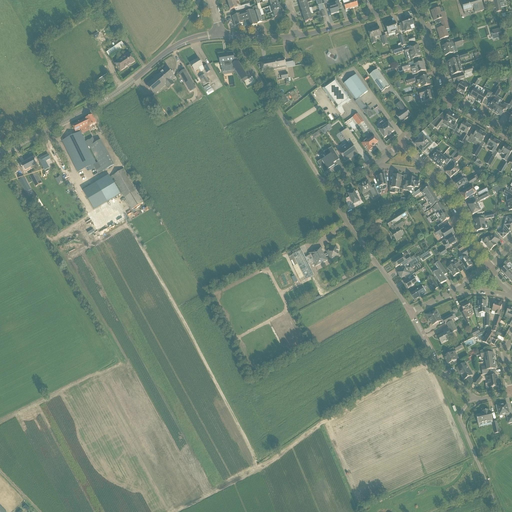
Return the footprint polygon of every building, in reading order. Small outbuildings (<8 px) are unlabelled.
[(235,1),(228,4),(230,10),(237,8),(240,7),(238,0),(235,1)] [(343,0),(342,1),(345,11),(352,9),(348,0),(343,0)] [(348,0),(352,9),(358,7),(356,1),(353,1),(352,0),(348,0)] [(470,0),(461,3),(462,7),(464,12),(473,9),(475,13),(484,11),(483,6),(480,0),(470,0)] [(495,2),(492,2),(493,2),(494,9),(495,8),(496,12),(501,11),(501,8),(500,4),(499,1),(495,2)] [(329,9),(331,15),(339,13),(338,10),(341,9),(339,2),(335,3),(336,7),(329,9)] [(307,3),(300,5),(301,11),(309,9),(307,3)] [(278,4),(271,7),(273,12),(280,10),(278,4)] [(258,6),(252,8),(253,10),(257,24),(258,24),(262,23),(260,17),(261,16),(259,10),(258,6)] [(309,9),(301,11),(303,17),(310,15),(313,14),(311,8),(309,9)] [(440,20),(441,23),(448,21),(445,12),(440,13),(439,9),(431,11),(434,21),(440,20)] [(257,24),(253,10),(244,13),(244,14),(242,14),(241,15),(241,14),(232,17),(235,26),(243,24),(244,28),(249,26),(249,28),(258,25),(257,24)] [(280,10),(273,12),(275,18),(282,16),(280,10)] [(321,12),(317,13),(319,19),(325,17),(324,10),(321,11),(321,12)] [(310,15),(303,17),(305,23),(312,21),(310,15)] [(405,19),(401,20),(402,25),(403,28),(404,28),(405,31),(405,32),(406,32),(411,30),(414,29),(413,25),(411,18),(405,19)] [(448,21),(441,23),(442,28),(441,28),(437,29),(440,40),(445,38),(448,37),(446,30),(450,29),(448,21)] [(385,25),(386,30),(389,37),(395,34),(396,36),(399,35),(398,32),(397,28),(395,23),(390,24),(389,24),(385,25)] [(54,55),(59,63),(92,42),(83,27),(54,45),(58,52),(54,55)] [(368,31),(369,36),(370,39),(372,44),(376,43),(374,38),(381,36),(380,32),(378,27),(376,28),(376,29),(368,31)] [(41,41),(38,36),(33,40),(36,45),(41,41)] [(454,43),(447,45),(442,47),(445,56),(453,53),(451,47),(455,46),(455,48),(463,45),(461,39),(454,42),(453,39),(454,43)] [(110,58),(125,47),(121,42),(106,53),(110,58)] [(72,68),(99,51),(94,44),(67,60),(72,68)] [(418,46),(413,47),(408,49),(404,51),(405,54),(409,52),(411,60),(416,58),(420,57),(418,50),(419,50),(418,46)] [(100,53),(83,64),(88,72),(90,71),(96,80),(106,74),(100,64),(105,61),(100,53)] [(114,65),(119,72),(135,62),(130,55),(128,53),(118,59),(120,61),(114,65)] [(224,56),(219,56),(220,64),(221,63),(221,65),(221,67),(221,68),(235,66),(236,69),(235,69),(239,75),(244,72),(236,59),(234,59),(234,55),(225,56),(224,56)] [(262,72),(267,71),(286,68),(284,59),(260,63),(262,72)] [(447,63),(449,69),(461,66),(458,59),(447,63)] [(190,64),(192,68),(195,72),(199,69),(199,68),(202,66),(198,60),(194,63),(193,62),(190,64)] [(414,65),(410,67),(412,71),(416,70),(417,74),(421,72),(426,71),(426,70),(425,70),(424,68),(425,67),(423,62),(418,64),(414,65)] [(408,64),(396,67),(398,73),(409,69),(408,64)] [(461,66),(449,69),(451,76),(463,72),(461,66)] [(146,86),(149,90),(154,95),(168,83),(166,81),(169,79),(171,81),(175,77),(167,68),(146,86)] [(369,75),(382,92),(389,87),(377,70),(369,75)] [(185,74),(180,77),(191,93),(196,89),(185,74)] [(209,83),(204,75),(199,78),(204,86),(209,83)] [(344,84),(355,101),(368,92),(356,75),(344,84)] [(464,79),(463,75),(452,79),(453,83),(455,82),(458,89),(456,91),(463,95),(467,88),(464,86),(464,85),(460,82),(460,81),(464,79)] [(416,85),(418,89),(426,87),(430,85),(427,76),(423,78),(419,79),(416,80),(418,84),(416,85)] [(335,80),(331,82),(322,89),(336,109),(340,116),(344,113),(341,106),(345,103),(346,104),(351,101),(335,80)] [(496,88),(492,96),(496,98),(501,91),(496,88)] [(474,89),(472,93),(469,97),(476,101),(481,93),(474,89)] [(426,90),(418,92),(420,98),(423,97),(425,102),(426,102),(427,102),(429,102),(429,101),(434,99),(432,93),(433,93),(432,91),(427,93),(426,90)] [(476,101),(475,101),(481,105),(485,99),(488,101),(492,94),(486,90),(484,94),(481,93),(476,101)] [(288,102),(283,94),(278,98),(283,106),(288,102)] [(495,99),(491,105),(489,109),(492,111),(491,112),(494,113),(499,106),(496,104),(497,103),(496,102),(497,100),(495,99)] [(399,114),(396,117),(401,123),(405,120),(406,121),(408,119),(407,119),(410,116),(406,110),(405,110),(400,103),(396,106),(400,111),(399,112),(399,113),(399,114)] [(499,106),(494,113),(498,115),(501,117),(507,106),(505,104),(503,106),(502,107),(499,106)] [(368,107),(363,110),(366,115),(367,115),(371,112),(368,107)] [(445,120),(444,121),(450,124),(448,128),(454,131),(458,126),(455,124),(456,123),(459,119),(454,116),(449,113),(445,120)] [(358,114),(354,117),(353,118),(358,126),(364,122),(358,114)] [(86,129),(96,124),(92,116),(72,126),(75,132),(86,127),(86,129)] [(437,130),(443,122),(438,118),(430,125),(437,130)] [(384,139),(388,136),(388,135),(390,134),(394,132),(388,123),(385,126),(382,122),(378,125),(381,128),(378,130),(384,139)] [(464,122),(461,127),(459,131),(464,134),(463,135),(459,141),(465,145),(469,139),(465,136),(466,135),(471,127),(464,122)] [(340,133),(347,142),(354,137),(347,128),(340,133)] [(367,140),(362,144),(365,148),(366,148),(369,152),(371,152),(372,150),(373,149),(373,148),(375,147),(374,146),(378,143),(374,138),(369,130),(367,131),(371,137),(367,139),(367,140)] [(477,130),(475,135),(472,133),(469,138),(475,142),(476,141),(481,143),(483,139),(486,135),(485,134),(484,135),(482,134),(483,133),(477,130)] [(423,131),(416,137),(419,140),(415,145),(414,144),(419,149),(427,141),(424,138),(427,136),(423,131)] [(96,164),(88,147),(85,142),(82,135),(80,132),(76,134),(62,141),(64,146),(78,173),(96,164)] [(114,165),(100,140),(94,143),(92,138),(85,142),(88,147),(89,146),(101,168),(103,171),(114,165)] [(491,138),(486,146),(491,149),(489,151),(493,154),(495,151),(500,143),(491,138)] [(427,141),(419,149),(423,154),(423,153),(427,149),(431,153),(437,146),(434,143),(431,145),(427,141)] [(346,146),(347,148),(343,150),(342,149),(338,152),(345,162),(352,157),(358,153),(351,143),(346,146)] [(472,155),(476,157),(481,149),(477,146),(472,155)] [(500,155),(500,154),(504,156),(502,159),(506,162),(508,158),(511,151),(509,150),(510,149),(505,146),(502,150),(500,149),(497,153),(500,155)] [(339,160),(331,148),(324,153),(327,158),(317,164),(323,174),(331,169),(334,167),(333,165),(336,164),(335,163),(339,160)] [(436,148),(435,150),(432,154),(434,156),(430,160),(433,162),(433,163),(434,164),(435,164),(441,157),(439,155),(441,152),(436,148)] [(458,154),(453,159),(457,162),(461,157),(458,154)] [(47,156),(38,161),(44,171),(48,169),(44,163),(49,160),(47,156)] [(441,157),(435,164),(436,165),(438,166),(440,168),(444,164),(446,165),(451,160),(446,156),(444,159),(441,157)] [(485,164),(487,165),(486,167),(488,168),(494,159),(490,156),(485,164)] [(471,162),(480,167),(483,162),(474,157),(471,162)] [(30,161),(21,165),(25,172),(37,165),(33,159),(32,158),(29,160),(30,161)] [(456,163),(453,165),(450,168),(450,169),(445,173),(450,179),(459,171),(456,167),(458,166),(456,163)] [(504,163),(499,172),(502,174),(508,165),(504,163)] [(124,169),(110,177),(112,180),(113,179),(131,210),(143,203),(124,169)] [(32,174),(29,175),(31,180),(35,187),(42,184),(35,172),(32,174)] [(59,176),(54,179),(59,185),(64,182),(59,176)] [(96,183),(83,191),(94,210),(107,202),(120,194),(112,180),(110,177),(109,176),(96,183)] [(378,184),(374,186),(378,195),(381,193),(380,191),(384,190),(385,189),(386,189),(386,188),(386,187),(386,185),(384,176),(376,177),(378,184)] [(389,184),(389,193),(394,194),(395,189),(399,190),(401,177),(393,176),(392,184),(389,184)] [(24,178),(19,181),(26,194),(31,191),(24,178)] [(404,181),(404,182),(403,190),(414,192),(414,187),(418,188),(418,185),(419,180),(415,180),(415,179),(408,178),(408,181),(404,181)] [(462,178),(458,181),(454,183),(458,189),(467,182),(467,181),(466,179),(464,180),(462,178)] [(369,195),(371,197),(372,201),(379,197),(378,195),(374,186),(371,188),(368,182),(358,187),(362,195),(363,195),(364,198),(369,195)] [(472,187),(465,192),(461,194),(465,200),(473,195),(475,198),(488,192),(485,188),(476,193),(472,187)] [(421,193),(424,198),(432,193),(429,188),(421,193)] [(346,199),(347,214),(348,213),(347,210),(359,204),(360,206),(364,204),(360,196),(357,197),(354,192),(348,195),(350,197),(346,199)] [(432,193),(424,198),(428,203),(435,198),(432,193)] [(486,193),(478,197),(480,202),(488,197),(486,193)] [(435,198),(428,203),(431,208),(438,203),(435,198)] [(476,202),(472,204),(468,206),(472,215),(476,213),(477,214),(483,213),(478,203),(476,204),(476,202)] [(432,209),(435,214),(443,209),(439,204),(432,209)] [(443,209),(435,214),(438,219),(446,214),(443,209)] [(408,217),(404,211),(386,222),(389,228),(390,227),(393,232),(391,233),(397,242),(403,237),(398,229),(403,225),(401,222),(408,217)] [(446,214),(438,219),(441,224),(437,227),(439,229),(442,227),(445,225),(443,223),(449,219),(446,214)] [(498,234),(499,235),(503,239),(511,231),(511,217),(507,218),(508,224),(508,225),(498,234)] [(484,219),(479,220),(474,221),(476,232),(485,230),(484,225),(485,225),(484,219)] [(442,227),(439,229),(435,232),(434,233),(436,237),(438,235),(440,239),(443,237),(445,240),(452,235),(452,236),(454,234),(450,228),(445,231),(442,227)] [(481,241),(479,244),(484,250),(487,248),(490,251),(496,245),(495,244),(496,243),(497,243),(500,240),(496,237),(494,234),(489,238),(489,237),(486,240),(487,242),(484,244),(482,241),(481,241)] [(445,240),(444,240),(446,243),(443,245),(446,249),(456,243),(452,236),(452,235),(445,240)] [(301,251),(292,255),(305,281),(314,276),(308,265),(313,263),(315,267),(328,260),(327,258),(326,259),(325,257),(328,255),(331,260),(339,256),(337,251),(338,251),(336,246),(333,248),(333,249),(327,252),(328,254),(324,256),(321,250),(322,250),(321,247),(308,253),(310,256),(305,258),(301,251)] [(465,250),(461,252),(460,253),(464,259),(460,261),(466,270),(472,265),(466,256),(468,254),(465,250)] [(396,259),(396,261),(392,263),(395,268),(405,262),(406,265),(412,261),(409,256),(404,259),(403,256),(399,259),(398,258),(396,259)] [(406,265),(403,267),(405,269),(398,274),(401,279),(404,277),(405,279),(409,276),(406,272),(408,271),(409,272),(413,270),(412,269),(415,268),(413,265),(417,262),(415,259),(412,261),(406,265)] [(447,269),(450,273),(453,277),(457,275),(458,272),(456,270),(457,268),(460,266),(457,262),(455,259),(449,263),(452,266),(447,269)] [(504,268),(501,271),(505,276),(511,268),(511,265),(509,263),(507,261),(502,266),(504,268)] [(438,270),(433,274),(438,281),(441,285),(446,281),(444,279),(446,278),(444,276),(447,274),(439,262),(434,264),(438,270)] [(409,281),(404,284),(407,289),(417,283),(415,280),(417,278),(415,274),(408,278),(409,281)] [(429,282),(431,286),(434,290),(438,288),(432,280),(429,282)] [(426,291),(423,286),(410,294),(414,300),(420,296),(420,297),(425,294),(424,292),(426,291)] [(461,313),(463,318),(466,324),(470,323),(468,318),(469,317),(468,315),(472,312),(467,302),(460,306),(463,312),(461,313)] [(478,302),(478,309),(474,309),(476,317),(481,317),(481,314),(486,314),(486,302),(478,302)] [(494,303),(491,312),(495,313),(495,314),(498,315),(502,305),(494,303)] [(505,315),(503,319),(510,321),(511,320),(511,319),(511,318),(511,308),(508,307),(505,315)] [(441,321),(438,315),(436,311),(430,314),(430,313),(426,315),(428,320),(429,320),(432,326),(441,321)] [(452,315),(443,320),(445,324),(454,319),(452,315)] [(497,317),(493,331),(496,332),(497,328),(498,328),(501,318),(497,317)] [(441,344),(446,342),(449,340),(448,339),(451,337),(450,334),(456,330),(452,322),(447,324),(448,328),(442,331),(444,334),(437,337),(441,344)] [(479,341),(482,342),(489,346),(491,344),(494,345),(497,339),(494,338),(495,337),(492,335),(493,332),(488,330),(485,332),(477,336),(479,341)] [(483,350),(480,352),(481,357),(482,357),(483,358),(485,358),(485,362),(494,361),(494,358),(495,357),(494,355),(493,354),(493,353),(487,354),(486,350),(483,350)] [(448,355),(444,357),(448,364),(451,363),(453,366),(460,363),(458,359),(455,360),(453,356),(455,354),(454,352),(452,353),(448,355)] [(481,367),(482,375),(489,374),(489,370),(495,369),(495,368),(496,367),(496,365),(495,364),(494,361),(485,362),(486,367),(481,367)] [(465,364),(461,366),(456,369),(459,373),(460,373),(464,380),(472,376),(465,364)] [(479,376),(476,379),(473,383),(477,386),(482,378),(479,376)] [(488,384),(485,384),(486,390),(489,389),(488,388),(498,387),(497,380),(496,380),(496,376),(487,378),(488,384)] [(496,406),(497,411),(498,417),(506,415),(508,424),(511,423),(511,416),(509,417),(508,414),(509,414),(506,404),(496,406)] [(481,412),(482,414),(476,416),(478,424),(492,421),(490,412),(489,412),(489,411),(481,412)]
